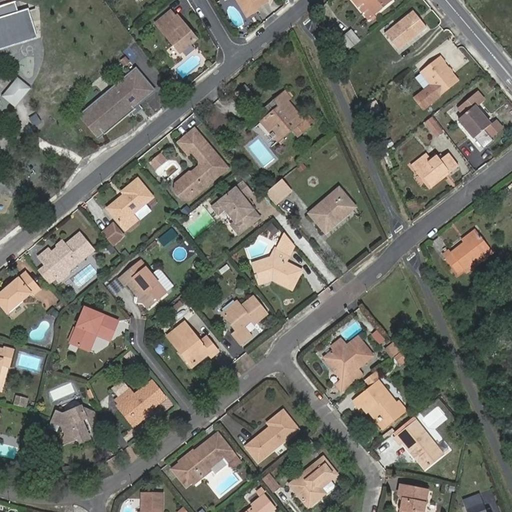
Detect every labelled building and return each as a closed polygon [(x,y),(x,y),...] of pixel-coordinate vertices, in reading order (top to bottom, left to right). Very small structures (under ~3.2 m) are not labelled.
[(0,0),(0,46),(1,46),(3,50),(25,38),(36,39),(27,11),(18,14),(14,3),(3,6),(0,7),(0,0)] [(235,0),(243,11),(252,6),(255,10),(268,3),(266,0),(235,0)] [(351,0),(368,20),(391,1),(390,0),(351,0)] [(246,18),(256,12),(255,10),(252,6),(243,11),(246,18)] [(183,26),(176,16),(171,10),(155,23),(179,52),(197,38),(185,24),(183,26)] [(413,11),(385,34),(398,51),(426,28),(413,11)] [(177,14),(176,16),(183,26),(185,24),(177,14)] [(352,29),(341,38),(350,49),(361,40),(352,29)] [(439,58),(420,73),(431,86),(413,100),(422,110),(458,81),(439,58)] [(153,90),(135,69),(81,116),(93,130),(97,127),(105,135),(131,112),(135,109),(132,105),(136,102),(137,103),(138,103),(153,90)] [(3,90),(16,97),(22,85),(9,78),(3,90)] [(247,85),(236,93),(246,105),(256,96),(247,85)] [(265,118),(261,122),(278,142),(280,145),(285,141),(282,138),(292,130),(303,120),(287,102),(291,98),(286,91),(275,99),(274,98),(259,111),(265,118)] [(137,103),(136,102),(132,105),(135,109),(131,112),(134,115),(142,108),(138,103),(137,103)] [(458,120),(474,138),(490,125),(474,106),(458,120)] [(30,118),(36,127),(43,123),(37,114),(30,118)] [(433,117),(425,123),(437,139),(445,133),(433,117)] [(303,120),(292,130),(297,137),(309,127),(303,120)] [(101,138),(105,135),(97,127),(93,130),(101,138)] [(188,155),(192,152),(202,163),(200,165),(200,168),(201,170),(197,174),(190,174),(177,185),(177,193),(184,201),(191,201),(228,168),(194,130),(178,144),(188,155)] [(411,165),(416,171),(417,170),(430,187),(448,173),(449,174),(458,166),(449,154),(440,161),(436,156),(431,160),(426,154),(411,165)] [(159,155),(150,163),(157,171),(166,162),(159,155)] [(135,209),(152,195),(138,178),(121,191),(123,193),(107,206),(126,230),(141,217),(135,209)] [(291,192),(281,180),(265,194),(275,206),(291,192)] [(260,218),(250,206),(246,201),(248,198),(251,193),(243,184),(221,202),(226,209),(236,222),(232,226),(239,235),(260,218)] [(325,233),(340,221),(338,218),(353,205),(339,187),(308,214),(325,233)] [(219,215),(226,209),(221,202),(213,208),(219,215)] [(338,218),(340,221),(355,208),(353,205),(338,218)] [(273,237),(281,231),(274,222),(266,227),(273,237)] [(113,223),(102,233),(113,246),(124,236),(113,223)] [(165,233),(171,242),(180,236),(174,227),(165,233)] [(462,240),(464,242),(477,233),(475,230),(462,240)] [(68,268),(70,270),(94,250),(80,233),(66,245),(63,241),(57,245),(57,248),(51,252),(49,249),(39,257),(46,266),(56,278),(68,268)] [(464,242),(451,253),(445,257),(458,274),(484,253),(490,249),(477,233),(464,242)] [(285,234),(278,252),(290,256),(294,246),(285,234)] [(493,253),(490,249),(484,253),(487,257),(493,253)] [(287,263),(290,256),(278,252),(277,251),(274,258),(273,257),(270,263),(255,268),(259,283),(271,279),(293,290),(303,271),(287,263)] [(253,263),(255,268),(270,263),(273,257),(253,263)] [(127,283),(139,297),(138,302),(143,303),(148,308),(167,292),(141,261),(119,279),(124,286),(127,283)] [(56,278),(46,266),(38,272),(49,285),(57,279),(56,278)] [(68,275),(70,270),(68,268),(56,278),(57,279),(59,282),(68,275)] [(26,272),(0,293),(0,305),(8,315),(33,293),(35,295),(42,290),(26,272)] [(498,293),(508,305),(511,301),(511,283),(498,293)] [(222,313),(237,332),(233,335),(241,344),(251,336),(243,326),(251,320),(254,324),(267,314),(253,297),(241,306),(237,301),(222,313)] [(94,329),(112,336),(118,321),(85,307),(70,343),(86,349),(94,329)] [(168,336),(178,350),(181,348),(195,365),(209,354),(212,357),(219,351),(206,336),(199,341),(185,323),(168,336)] [(111,340),(112,336),(94,329),(86,349),(90,351),(97,334),(111,340)] [(336,349),(327,356),(335,367),(332,369),(341,380),(336,385),(341,392),(363,376),(358,369),(373,356),(358,337),(346,347),(339,352),(336,349)] [(336,349),(339,352),(346,347),(343,343),(345,342),(341,338),(333,344),(336,349)] [(0,370),(2,364),(9,366),(14,350),(5,347),(5,349),(0,348),(0,370)] [(181,348),(178,350),(192,367),(195,365),(181,348)] [(335,367),(327,356),(324,359),(332,369),(335,367)] [(122,379),(113,388),(118,392),(126,383),(122,379)] [(116,400),(120,405),(134,423),(152,409),(152,410),(166,398),(153,381),(135,395),(130,389),(116,400)] [(370,411),(385,428),(406,411),(399,402),(397,404),(379,382),(353,402),(358,409),(361,407),(367,414),(369,412),(370,411)] [(16,394),(14,403),(27,407),(30,398),(16,394)] [(134,423),(120,405),(117,406),(132,425),(134,423)] [(83,408),(82,406),(64,414),(65,415),(82,407),(83,408)] [(55,410),(51,422),(63,427),(69,442),(78,439),(80,443),(91,439),(83,421),(88,419),(93,416),(91,411),(82,407),(65,415),(64,414),(55,410)] [(134,423),(132,425),(134,427),(153,411),(152,410),(152,409),(134,423)] [(95,412),(91,411),(93,416),(93,419),(89,421),(92,429),(100,425),(95,412)] [(270,427),(245,447),(259,462),(299,430),(283,411),(267,423),(270,427)] [(382,430),(385,428),(370,411),(369,412),(382,430)] [(402,443),(417,462),(418,461),(425,469),(443,454),(416,422),(394,439),(399,445),(402,443)] [(195,452),(180,464),(172,470),(186,487),(192,482),(210,469),(225,457),(228,462),(235,456),(218,434),(195,452)] [(306,451),(314,445),(309,437),(301,444),(306,451)] [(178,462),(180,464),(195,452),(193,449),(178,462)] [(323,457),(289,484),(308,507),(321,497),(316,491),(321,487),(337,474),(323,457)] [(210,469),(192,482),(194,485),(211,471),(210,469)] [(263,478),(274,492),(281,487),(271,472),(263,478)] [(263,486),(255,492),(260,498),(264,495),(272,505),(276,502),(263,486)] [(405,486),(403,496),(399,511),(423,511),(428,491),(405,486)] [(325,493),(321,487),(316,491),(321,497),(325,493)] [(142,511),(163,511),(163,494),(142,493),(142,511)] [(254,506),(246,511),(271,511),(275,509),(272,505),(264,495),(260,498),(252,505),(254,506)]
